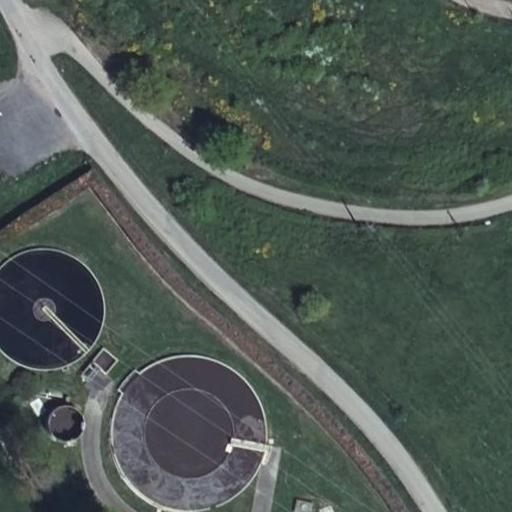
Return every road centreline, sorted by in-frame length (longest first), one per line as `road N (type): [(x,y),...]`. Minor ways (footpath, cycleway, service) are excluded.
road 1 (tertiary): [(28,32),(138,199),(304,353),(373,426),(437,511)]
road 2 (unclassified): [(28,32),(72,43),(102,78),(226,175),(276,194),(422,221),(511,205)]
